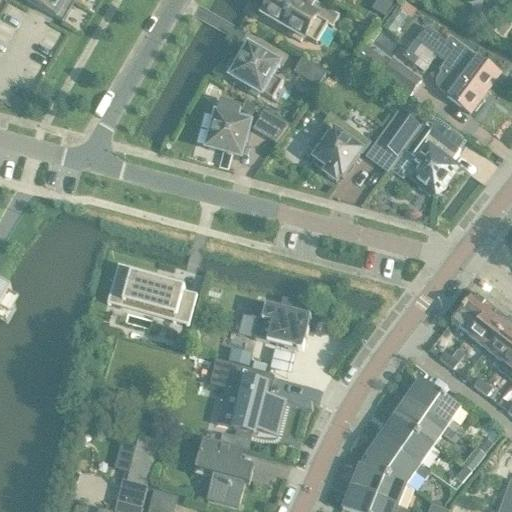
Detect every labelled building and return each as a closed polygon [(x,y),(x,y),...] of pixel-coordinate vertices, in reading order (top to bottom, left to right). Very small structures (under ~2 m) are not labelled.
[(65,0),(27,0),(26,3),(63,24),(74,5),(65,0)] [(308,14),(283,0),(273,0),(272,0),(270,0),(273,1),(269,8),(266,6),(265,7),(268,9),(263,17),(290,33),(288,37),(301,44),(303,40),(305,42),(306,40),(317,46),(328,27),(332,30),(339,18),(315,3),(308,14)] [(407,19),(396,12),(384,29),(394,37),(407,19)] [(503,41),(511,29),(511,27),(505,21),(494,35),(503,41)] [(426,30),(415,44),(445,65),(439,73),(443,76),(437,84),(436,87),(436,91),(438,94),(470,119),(500,76),(459,45),(454,52),(426,30)] [(233,78),(232,79),(247,88),(245,92),(258,100),(260,96),(262,97),(262,96),(273,102),(284,84),(273,78),(279,67),(271,62),(273,59),(272,59),(270,62),(263,58),(265,55),(264,54),(263,57),(249,49),(240,65),(233,78)] [(410,99),(422,83),(393,61),(391,63),(385,59),(376,71),(383,76),(381,78),(410,99)] [(326,75),(302,60),(294,74),(318,88),(326,75)] [(217,117),(208,151),(241,160),(245,145),(249,146),(249,145),(245,144),(248,137),(251,138),(251,137),(248,136),(250,126),(249,126),(251,119),(240,116),(241,111),(221,105),(218,118),(217,117)] [(276,145),(290,127),(264,112),(253,132),(276,145)] [(447,182),(456,170),(451,166),(461,153),(432,132),(412,159),(418,163),(408,177),(420,186),(418,190),(430,199),(432,195),(436,198),(439,194),(443,193),(446,190),(448,186),(447,182)] [(342,182),(368,145),(360,139),(354,147),(335,133),(327,143),(317,135),(307,149),(318,156),(314,161),(316,162),(314,165),(324,173),(326,170),(328,171),(325,176),(336,185),(340,180),(342,182)] [(388,173),(404,150),(385,136),(368,159),(388,173)] [(118,267),(108,306),(189,328),(197,297),(184,294),(185,290),(164,284),(165,280),(118,267)] [(0,316),(12,295),(0,288),(0,316)] [(474,297),(452,325),(469,339),(491,310),(480,301),(479,301),(474,297)] [(255,306),(252,321),(260,323),(255,341),(268,344),(303,353),(312,320),(300,317),(302,307),(284,302),(281,313),(255,306)] [(491,310),(469,339),(486,352),(509,324),(501,318),(500,317),(491,310)] [(511,326),(509,324),(486,352),(503,365),(498,372),(511,354),(511,326)] [(447,367),(453,360),(446,354),(440,362),(447,367)] [(511,354),(498,372),(511,383),(511,354)] [(453,360),(447,367),(454,372),(459,365),(453,360)] [(277,438),(286,405),(265,400),(271,377),(217,363),(210,388),(243,396),(234,432),(256,438),(257,433),(277,438)] [(481,394),(487,387),(480,381),(474,388),(481,394)] [(421,383),(407,402),(456,437),(461,431),(451,424),(460,410),(421,383)] [(487,387),(481,394),(488,399),(493,392),(487,387)] [(407,402),(394,421),(433,448),(441,437),(451,444),(456,437),(407,402)] [(419,468),(433,448),(394,421),(380,441),(419,468)] [(476,452),(485,458),(493,447),(483,439),(475,450),(477,451),(476,452)] [(116,511),(141,511),(159,445),(138,440),(127,485),(123,484),(116,511)] [(430,475),(419,468),(380,441),(366,460),(365,459),(361,469),(405,488),(414,475),(425,482),(430,475)] [(249,488),(254,469),(241,466),(244,453),(204,443),(196,474),(214,478),(208,503),(239,511),(246,487),(249,488)] [(485,458),(476,452),(463,469),(470,474),(472,475),(485,458)] [(361,469),(352,490),(396,509),(405,488),(361,469)] [(461,486),(470,474),(463,469),(454,481),(461,486)] [(511,511),(511,482),(500,511),(511,511)] [(404,511),(396,509),(352,490),(343,511),(404,511)] [(155,494),(152,506),(175,511),(178,500),(155,494)]
